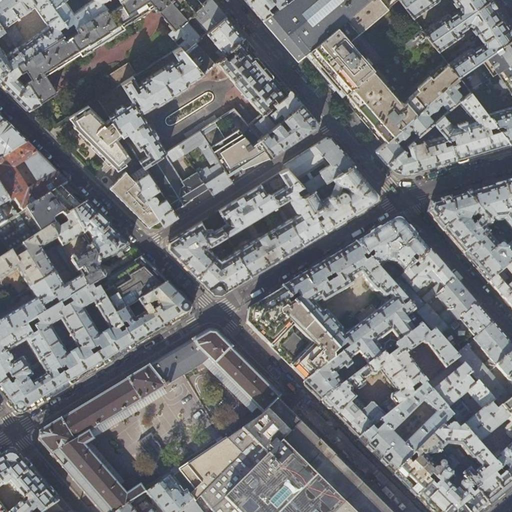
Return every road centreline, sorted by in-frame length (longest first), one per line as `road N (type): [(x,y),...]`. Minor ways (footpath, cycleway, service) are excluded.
road 1 (residential): [(214,312),(417,511)]
road 2 (residential): [(15,431),(214,312)]
road 3 (residential): [(145,244),(334,124)]
road 4 (residential): [(214,312),(401,199)]
road 5 (residential): [(0,98),(145,244)]
road 6 (residential): [(511,328),(401,199)]
road 7 (residential): [(334,124),(226,0)]
